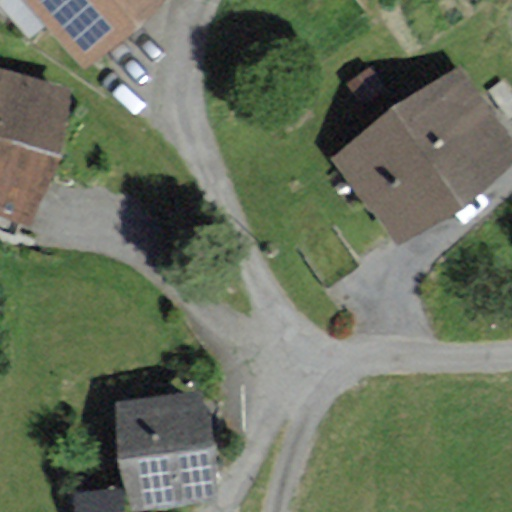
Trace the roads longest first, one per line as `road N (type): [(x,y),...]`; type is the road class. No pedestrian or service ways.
road 1 (residential): [(322,372),(258,279),(193,136),(186,61),(209,0)]
road 2 (residential): [(322,372),(377,360),(511,354)]
road 3 (residential): [(218,511),(273,413),(311,375)]
road 4 (residential): [(279,511),(313,421),(311,375)]
